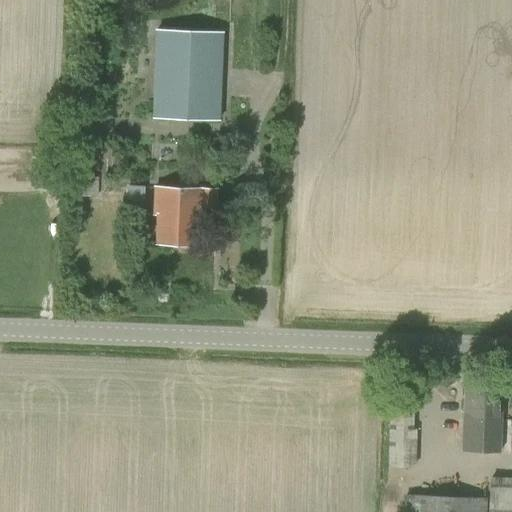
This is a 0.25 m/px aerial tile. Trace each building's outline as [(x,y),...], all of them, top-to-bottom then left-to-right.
[(154,31),(151,118),(218,120),(220,33),(154,31)] [(51,194),(97,196),(98,177),(90,177),(93,113),(67,112),(65,160),(52,160),(51,194)] [(154,188),(154,212),(153,244),(194,245),(195,215),(215,216),(216,189),(154,188)] [(461,451),(500,453),(502,385),(464,384),(461,451)] [(389,399),(388,467),(415,467),(416,429),(413,429),(414,400),(389,399)] [(487,511),(511,511),(511,478),(489,477),(487,511)] [(403,511),(485,511),(486,498),(404,495),(403,511)]
